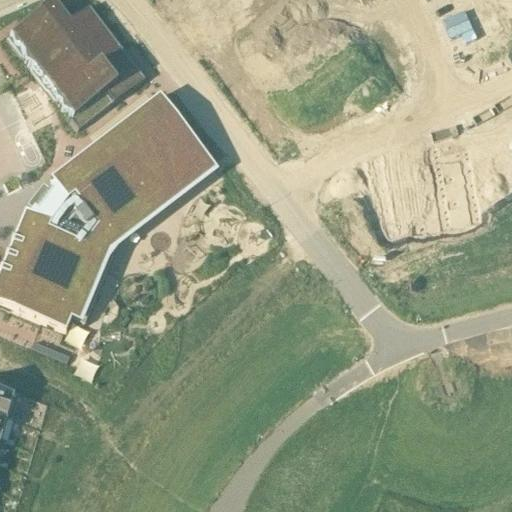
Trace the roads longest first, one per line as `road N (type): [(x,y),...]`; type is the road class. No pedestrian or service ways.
road 1 (residential): [(272,187),(392,145),(511,88)]
road 2 (unclassified): [(272,187),(126,0)]
road 3 (unclassified): [(398,350),(272,187)]
